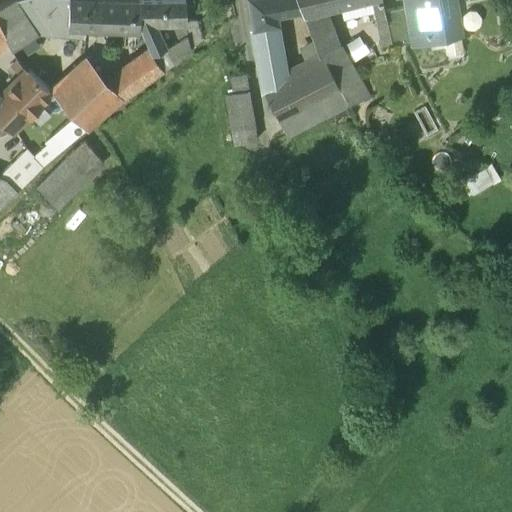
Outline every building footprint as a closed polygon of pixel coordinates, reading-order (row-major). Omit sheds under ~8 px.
[(18,0),(15,1),(37,34),(47,36),(85,38),(86,27),(71,26),(72,0),(18,0)] [(99,0),(72,0),(71,26),(86,27),(98,28),(99,0)] [(139,1),(118,0),(99,0),(98,28),(141,30),(138,22),(139,1)] [(185,22),(185,0),(139,1),(138,22),(141,30),(150,51),(149,51),(151,54),(165,48),(155,25),(184,24),(185,24),(185,23),(185,22)] [(290,0),(247,0),(252,29),(278,24),(277,15),(293,12),(290,0)] [(301,11),(297,0),(290,0),(293,12),(297,12),(301,11)] [(297,0),(301,11),(303,14),(325,8),(361,0),(297,0)] [(381,0),(370,0),(377,27),(387,24),(384,11),(381,0)] [(405,0),(407,7),(411,35),(429,32),(430,39),(460,34),(454,0),(405,0)] [(37,34),(15,1),(0,7),(0,26),(1,29),(6,40),(12,49),(37,34)] [(407,7),(384,11),(387,24),(392,45),(412,41),(411,35),(407,7)] [(325,8),(303,14),(303,15),(315,46),(318,55),(322,54),(325,61),(338,88),(347,107),(367,98),(368,96),(340,46),(325,8)] [(197,21),(185,22),(185,23),(185,24),(184,24),(184,27),(190,49),(200,42),(197,21)] [(278,24),(252,29),(255,54),(264,92),(288,80),(278,24)] [(190,49),(184,27),(174,30),(179,41),(183,55),(190,50),(190,49)] [(443,50),(460,48),(458,35),(442,37),(443,50)] [(179,41),(165,48),(173,62),(183,55),(179,41)] [(315,46),(302,52),(311,68),(325,61),(322,54),(318,55),(315,46)] [(165,48),(151,54),(162,70),(173,62),(165,48)] [(149,51),(108,82),(104,85),(116,104),(162,70),(151,54),(149,51)] [(288,80),(264,92),(277,119),(338,88),(325,61),(311,68),(288,80)] [(18,62),(11,69),(19,77),(25,70),(18,62)] [(79,65),(50,91),(52,93),(72,115),(73,116),(82,125),(98,111),(101,115),(116,104),(104,85),(90,63),(79,65)] [(50,92),(28,71),(26,70),(25,70),(19,77),(0,97),(1,98),(0,99),(0,119),(13,131),(52,93),(50,91),(50,92)] [(228,75),(232,91),(249,86),(244,70),(228,75)] [(338,88),(277,119),(287,138),(347,107),(338,88)] [(249,91),(225,95),(231,132),(253,128),(255,127),(249,91)] [(72,115),(46,141),(47,143),(33,156),(42,166),(84,127),(82,125),(73,116),(72,115)] [(253,128),(231,132),(234,146),(255,142),(253,128)] [(84,140),(36,186),(56,206),(103,161),(84,140)] [(26,149),(1,174),(17,190),(42,166),(33,156),(26,149)] [(485,164),(463,175),(471,192),(493,181),(485,164)] [(0,174),(0,206),(17,190),(1,174),(0,174)]
